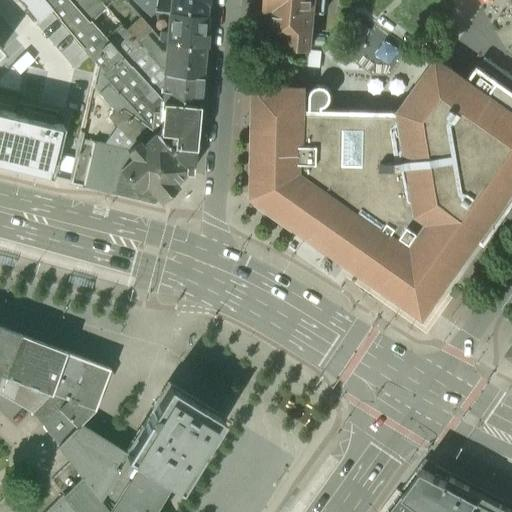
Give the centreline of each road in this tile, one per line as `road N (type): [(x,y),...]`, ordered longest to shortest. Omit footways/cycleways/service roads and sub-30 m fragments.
road 1 (residential): [(206,271),(240,0)]
road 2 (secondary): [(206,271),(424,390)]
road 3 (secondary): [(0,212),(206,271)]
road 4 (tertiary): [(335,511),(424,390)]
road 5 (residential): [(424,390),(511,275)]
